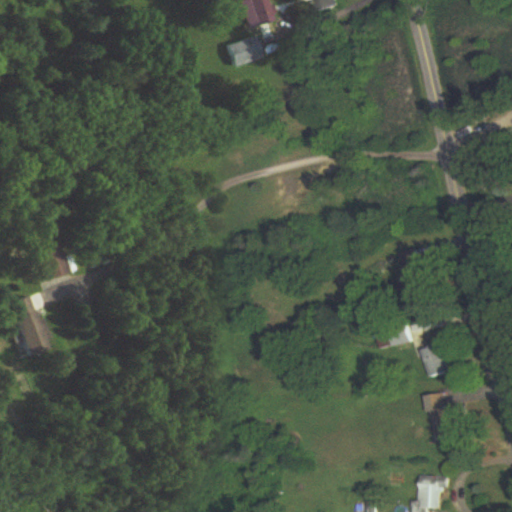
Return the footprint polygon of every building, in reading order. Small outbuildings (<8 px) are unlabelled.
[(244,18),(248,32),(271,24),(264,0),(249,0),(248,0),(253,16),(244,18)] [(224,47),(231,69),(259,59),(252,38),(224,47)] [(45,282),(68,275),(59,247),(37,254),(45,282)] [(424,265),(423,253),(406,255),(408,267),(424,265)] [(437,298),(427,269),(405,276),(415,305),(437,298)] [(48,351),(30,297),(8,304),(26,359),(48,351)] [(413,345),(411,328),(379,332),(382,349),(413,345)] [(427,352),(435,379),(455,374),(447,346),(427,352)] [(430,398),(437,442),(468,437),(463,407),(451,409),(449,395),(430,398)] [(451,478),(424,477),(424,503),(417,503),(416,511),(431,511),(442,511),(442,490),(450,490),(451,478)]
